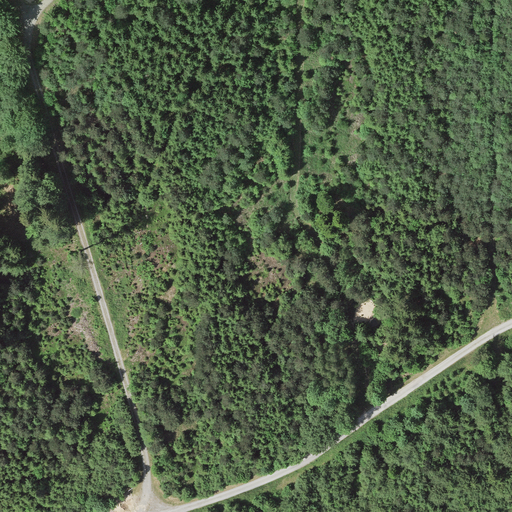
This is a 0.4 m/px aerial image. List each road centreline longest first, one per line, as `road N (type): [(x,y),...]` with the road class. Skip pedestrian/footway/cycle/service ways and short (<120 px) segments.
road 1 (track): [(20,19),(132,408),(148,511)]
road 2 (track): [(170,511),(264,480),(368,415)]
road 3 (track): [(368,415),(493,333)]
